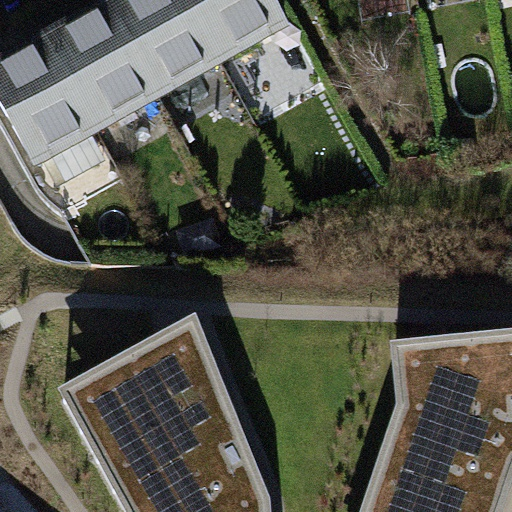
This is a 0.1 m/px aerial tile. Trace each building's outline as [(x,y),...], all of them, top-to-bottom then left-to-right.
[(130,0),(110,11),(158,98),(223,62),(187,0),(130,0)] [(187,0),(223,62),(287,26),(272,0),(187,0)] [(46,47),(94,133),(158,98),(110,11),(46,47)] [(0,72),(0,115),(30,169),(94,133),(46,47),(0,72)] [(397,408),(359,511),(503,511),(511,487),(511,325),(389,338),(397,408)] [(127,511),(271,511),(271,503),(195,327),(65,394),(127,511)]
